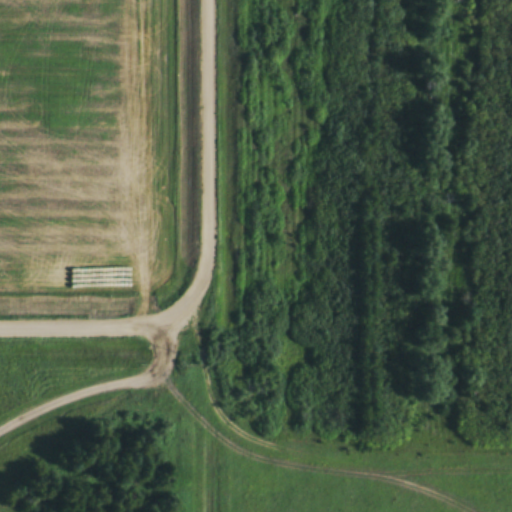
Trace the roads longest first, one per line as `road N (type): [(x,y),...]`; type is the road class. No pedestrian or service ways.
road 1 (residential): [(197,299),(213,265),(214,0)]
road 2 (residential): [(0,326),(160,323),(197,299)]
